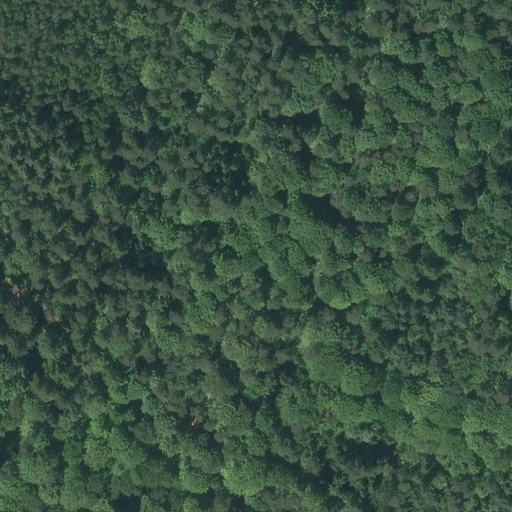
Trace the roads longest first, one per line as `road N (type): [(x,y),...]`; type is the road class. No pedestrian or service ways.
road 1 (track): [(511,94),(337,345),(242,498)]
road 2 (track): [(0,384),(85,456),(259,502)]
